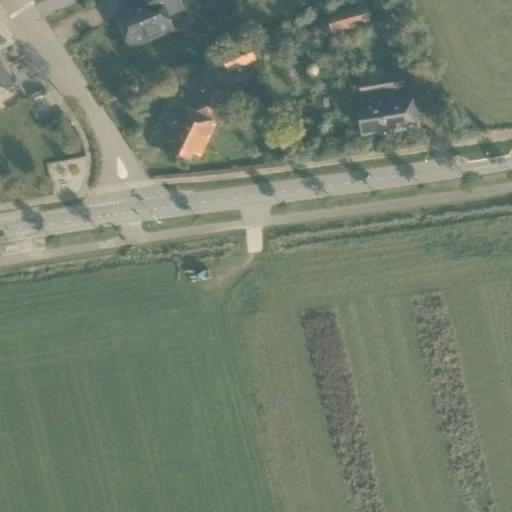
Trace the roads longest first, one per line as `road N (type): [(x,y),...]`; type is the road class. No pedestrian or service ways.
road 1 (tertiary): [(128,214),(511,158)]
road 2 (tertiary): [(128,214),(110,137),(19,0)]
road 3 (tertiary): [(0,234),(128,214)]
